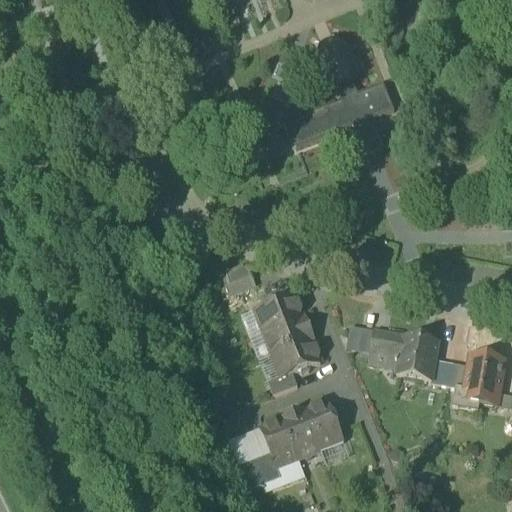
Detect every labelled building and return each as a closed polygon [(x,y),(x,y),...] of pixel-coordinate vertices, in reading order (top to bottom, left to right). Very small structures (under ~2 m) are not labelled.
[(342,106),(357,100),(349,85),(356,70),(348,50),(333,45),(322,49),(315,64),(323,83),(337,89),(342,106)] [(357,100),(342,106),(286,128),(296,154),(393,116),(383,90),(357,100)] [(154,127),(160,142),(175,136),(168,121),(154,127)] [(92,152),(98,167),(113,161),(107,146),(92,152)] [(226,279),(230,290),(251,282),(247,271),(226,279)] [(225,293),(229,304),(235,301),(256,293),(251,282),(230,290),(225,293)] [(275,286),(258,293),(262,303),(279,297),(275,286)] [(256,293),(235,301),(240,312),(262,303),(258,293),(256,293)] [(255,317),(264,340),(302,325),(294,302),(255,317)] [(241,322),(250,345),(264,340),(255,317),(241,322)] [(264,340),(272,362),(311,347),(313,346),(304,324),(302,325),(264,340)] [(373,339),(361,337),(350,335),(346,357),(357,359),(369,361),(373,339)] [(369,361),(399,366),(403,345),(373,339),(369,361)] [(250,345),(259,367),(272,362),(264,340),(250,345)] [(396,382),(430,389),(434,367),(436,354),(420,351),(421,347),(403,343),(403,345),(399,366),(396,382)] [(320,369),(311,347),(272,362),(280,384),(281,385),(292,380),(298,378),(301,380),(308,377),(309,374),(320,369)] [(280,384),(272,362),(259,367),(268,389),(280,384)] [(469,374),(465,395),(479,398),(477,409),(479,409),(495,412),(498,400),(504,368),(471,362),(469,374)] [(430,389),(449,392),(453,370),(434,367),(430,389)] [(469,374),(453,370),(449,392),(457,394),(465,395),(469,374)] [(268,389),(273,403),(297,393),(292,380),(281,385),(280,384),(268,389)] [(477,416),(479,409),(477,409),(479,398),(465,395),(457,394),(453,411),(477,416)] [(511,402),(498,400),(495,412),(511,415),(511,402)] [(327,409),(304,418),(320,457),(342,448),(335,431),(337,428),(334,420),(331,420),(327,409)] [(281,425),(282,427),(297,466),(320,457),(304,418),(303,416),(281,425)] [(276,474),(297,466),(282,427),(260,435),(261,438),(269,460),(275,474),(276,474)] [(230,451),(238,472),(269,460),(261,438),(230,451)] [(342,448),(320,457),(325,471),(348,462),(342,448)] [(275,474),(269,460),(238,472),(248,498),(262,492),(280,485),(276,474),(275,474)] [(305,483),(297,466),(276,474),(280,485),(262,492),(265,499),(305,483)]
